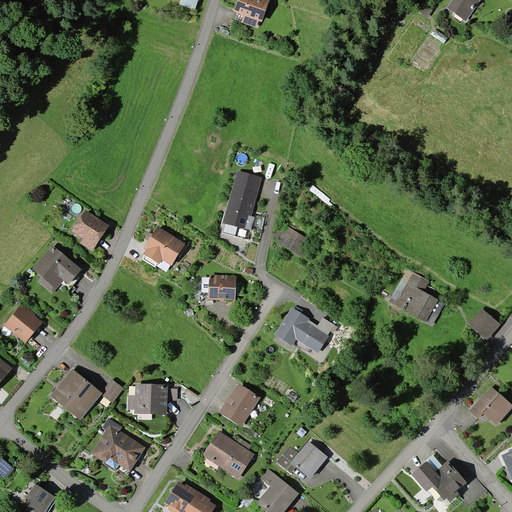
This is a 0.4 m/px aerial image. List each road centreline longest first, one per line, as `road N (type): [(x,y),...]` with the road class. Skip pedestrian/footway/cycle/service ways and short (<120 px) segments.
road 1 (residential): [(0,419),(71,334),(120,249),(214,0)]
road 2 (residential): [(274,192),(259,261),(279,291),(133,511)]
road 3 (residential): [(0,424),(114,511)]
road 4 (residential): [(353,511),(435,423)]
